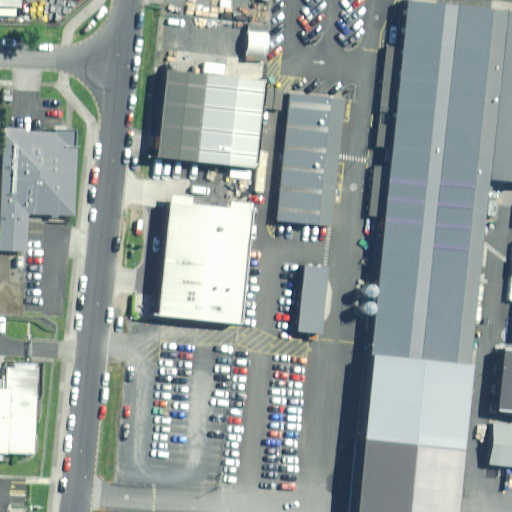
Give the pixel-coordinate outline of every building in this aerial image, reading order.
[(497,13),(400,3),(364,357),(458,366),(464,366),(478,191),(497,13)] [(511,14),(500,13),(484,182),(511,185),(511,14)] [(258,84),(159,73),(149,161),(249,171),(258,84)] [(341,101),(286,95),(273,223),(328,228),(341,101)] [(73,132),(0,130),(0,254),(23,255),(24,219),(71,220),(73,132)] [(245,215),(161,206),(149,320),(233,328),(245,215)] [(314,338),(322,271),(298,269),(291,335),(314,338)] [(511,354),(497,353),(491,416),(511,418),(511,354)] [(364,357),(357,357),(342,511),(443,511),(458,366),(364,357)] [(28,380),(0,379),(0,453),(26,454),(28,380)] [(511,427),(490,425),(485,467),(511,470),(511,427)]
